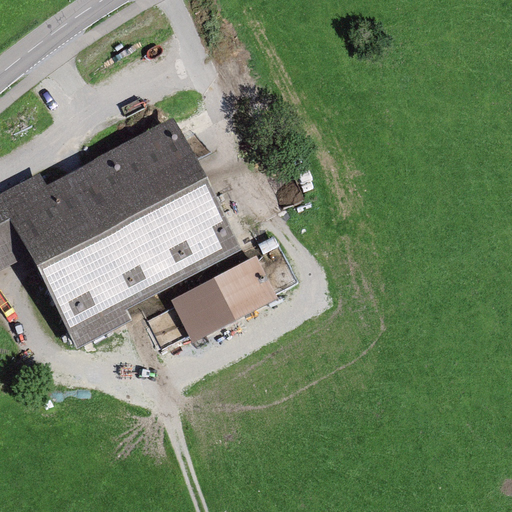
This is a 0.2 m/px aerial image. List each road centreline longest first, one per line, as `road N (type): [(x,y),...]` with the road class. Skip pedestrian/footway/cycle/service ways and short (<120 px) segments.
road 1 (track): [(205,511),(164,399),(167,377)]
road 2 (tertiary): [(104,0),(0,77)]
